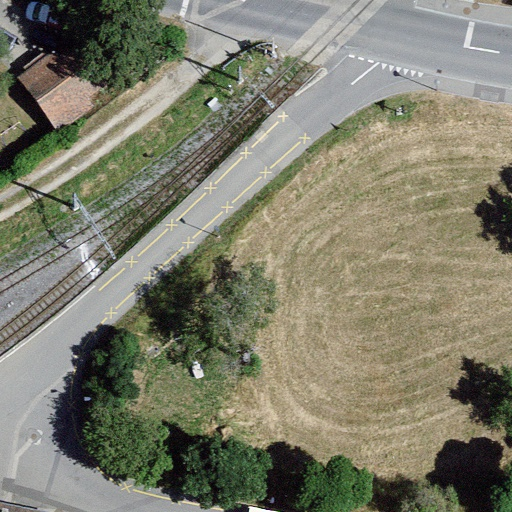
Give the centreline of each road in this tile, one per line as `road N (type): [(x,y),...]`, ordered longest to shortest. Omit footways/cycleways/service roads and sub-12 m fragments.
road 1 (track): [(0,208),(179,86),(265,9)]
road 2 (secondary): [(223,0),(511,55)]
